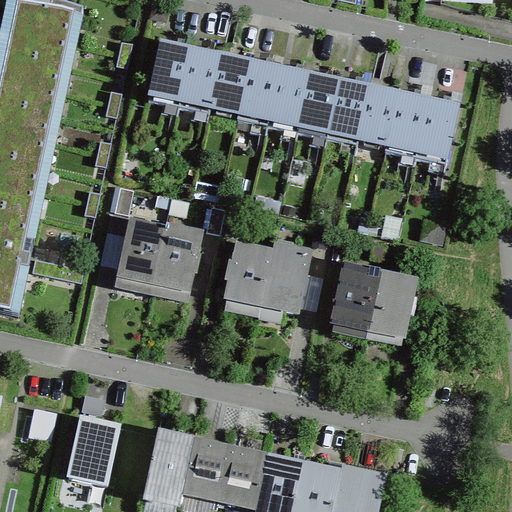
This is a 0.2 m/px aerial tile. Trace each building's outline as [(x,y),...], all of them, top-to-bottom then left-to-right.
[(0,314),(19,319),(85,15),(53,8),(51,14),(9,5),(0,48),(0,314)] [(223,56),(163,43),(150,103),(164,106),(163,115),(178,118),(180,110),(194,112),(192,121),(208,124),(212,107),(240,113),(238,122),(253,125),(251,133),(267,137),(269,128),(283,131),(281,140),(295,143),(297,135),(312,138),(310,146),(325,150),(327,141),(342,144),(340,153),(357,156),(360,140),(387,146),(386,153),(401,156),(399,165),(414,168),(415,160),(431,163),(429,172),(445,175),(460,106),(400,94),(399,98),(369,92),(370,87),(252,62),(251,66),(222,60),(223,56)] [(133,46),(122,44),(117,69),(128,71),(133,46)] [(122,95),(111,93),(107,118),(117,121),(122,95)] [(112,145),(101,143),(96,168),(107,170),(112,145)] [(135,192),(121,189),(115,215),(129,218),(135,192)] [(102,195),(90,193),(85,218),(96,220),(102,195)] [(187,203),(172,200),(169,215),(184,218),(187,203)] [(227,212),(212,209),(206,234),(221,237),(227,212)] [(127,256),(122,279),(154,286),(167,232),(134,225),(130,241),(126,240),(122,255),(127,256)] [(198,239),(167,232),(154,286),(185,293),(190,273),(194,274),(197,260),(193,259),(198,239)] [(116,269),(123,240),(109,237),(103,266),(116,269)] [(261,309),(273,255),(241,248),(236,268),(231,267),(228,282),(234,283),(230,302),(261,309)] [(273,255),(261,309),(298,317),(312,256),(275,248),(273,255)] [(84,272),(36,261),(33,274),(82,285),(84,272)] [(338,303),(334,324),(369,331),(380,277),(345,270),(342,285),(336,284),(333,302),(338,303)] [(416,285),(380,277),(369,331),(404,338),(409,318),(414,319),(418,301),(412,300),(416,285)] [(55,417),(36,413),(31,438),(50,442),(55,417)] [(122,429),(82,420),(69,480),(108,488),(122,429)] [(194,444),(157,437),(144,498),(181,506),(184,493),(194,444)] [(231,452),(194,444),(184,493),(220,501),(231,452)] [(267,460),(231,452),(220,501),(257,509),(267,460)] [(294,511),(304,468),(267,460),(257,509),(256,511),(294,511)] [(332,511),(341,476),(304,468),(294,511),(332,511)] [(332,511),(373,511),(372,507),(377,483),(341,476),(332,511)]
